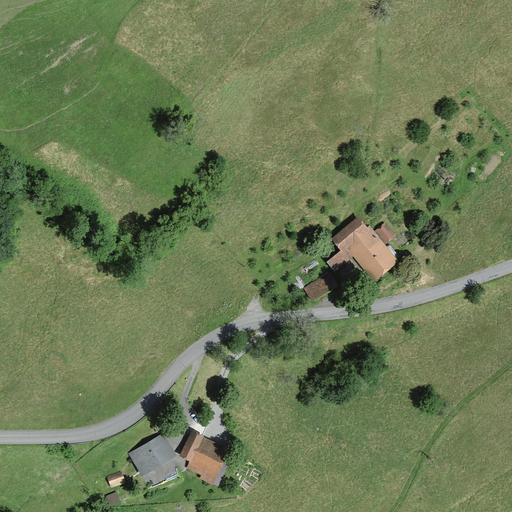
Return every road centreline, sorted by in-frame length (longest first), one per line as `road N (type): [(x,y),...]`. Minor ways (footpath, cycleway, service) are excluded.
road 1 (unclassified): [(511,266),(409,301),(223,330),(116,426),(0,438)]
road 2 (track): [(511,361),(453,412),(391,511)]
road 3 (track): [(219,431),(229,367),(288,319)]
